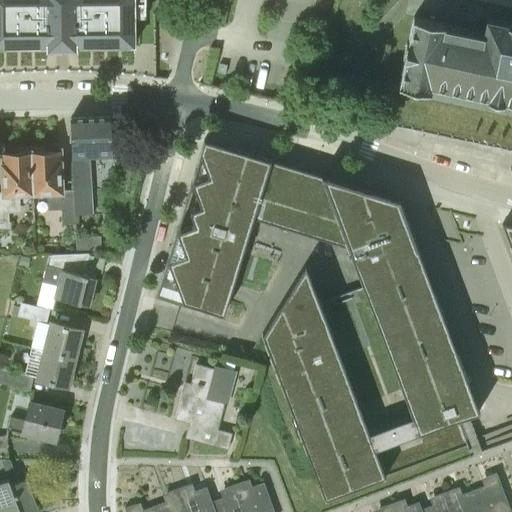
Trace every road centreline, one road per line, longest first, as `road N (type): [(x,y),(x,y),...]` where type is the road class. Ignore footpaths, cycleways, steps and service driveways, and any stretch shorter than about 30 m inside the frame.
road 1 (residential): [(97,511),(100,430),(179,100)]
road 2 (residential): [(511,198),(296,125),(179,100)]
road 3 (residential): [(0,97),(179,100)]
